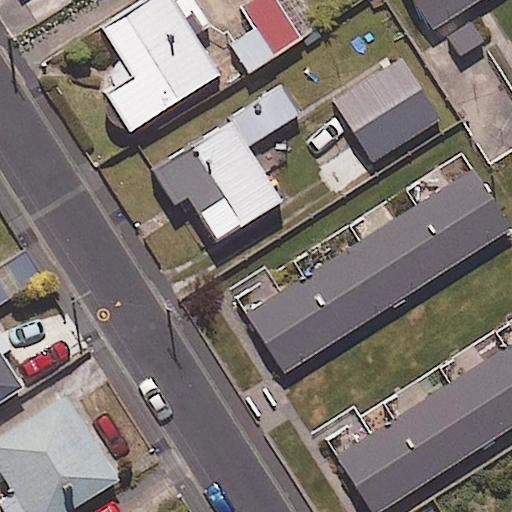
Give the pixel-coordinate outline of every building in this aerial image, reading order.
[(208,22),(193,0),(148,0),(103,28),(122,60),(95,77),(127,128),(217,72),(192,32),(208,22)] [(319,22),(303,0),(242,0),(240,2),(274,53),(319,22)] [(415,0),(432,26),(473,0),(415,0)] [(296,111),(278,82),(196,132),(184,113),(135,143),(198,247),(278,198),(245,143),(296,111)] [(318,165),(335,192),(377,165),(360,138),(318,165)] [(508,226),(468,162),(426,189),(430,194),(247,311),(284,370),(508,226)] [(511,423),(511,341),(337,453),(374,511),(511,423)] [(0,397),(22,383),(0,350),(0,397)] [(0,511),(58,511),(116,477),(64,393),(0,432),(0,469),(15,494),(0,502),(0,511)]
